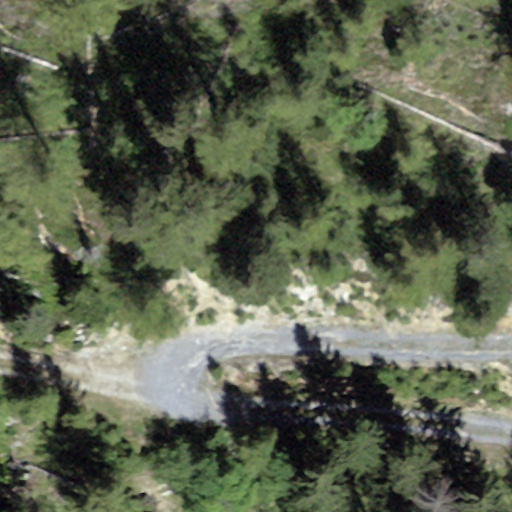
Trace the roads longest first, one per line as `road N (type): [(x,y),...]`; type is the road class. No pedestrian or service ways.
road 1 (track): [(511,435),(224,410),(194,400),(186,377),(207,349),(260,338),(511,344)]
road 2 (track): [(0,363),(186,377)]
